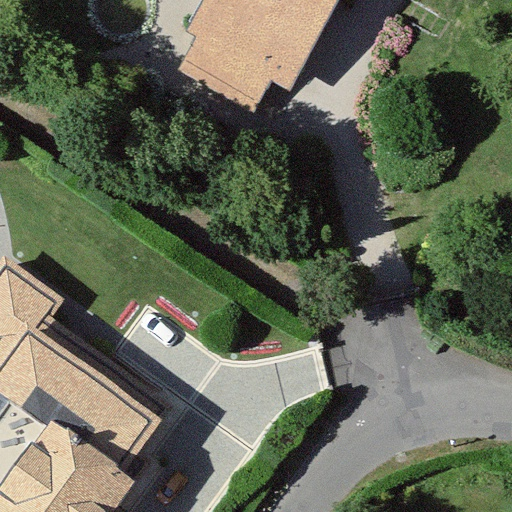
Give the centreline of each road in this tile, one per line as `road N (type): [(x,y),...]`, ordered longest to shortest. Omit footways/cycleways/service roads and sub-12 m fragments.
road 1 (track): [(336,320),(0,101)]
road 2 (residential): [(451,405),(391,418),(337,467),(305,511)]
road 3 (residential): [(451,405),(336,320)]
